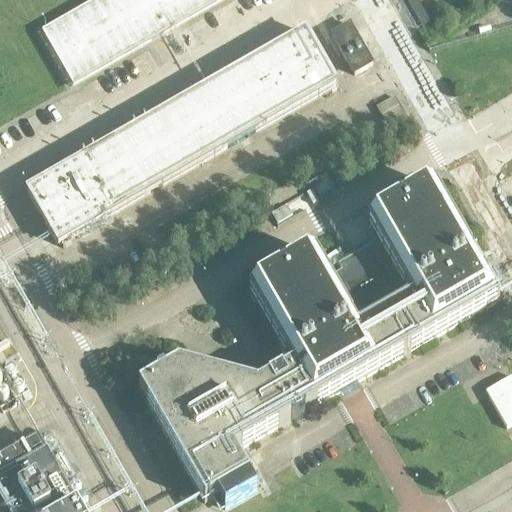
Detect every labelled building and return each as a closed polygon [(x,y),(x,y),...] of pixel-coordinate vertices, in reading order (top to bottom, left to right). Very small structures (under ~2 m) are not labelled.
[(73,86),(151,41),(223,0),(102,0),(43,34),(42,33),(41,34),(72,88),(73,87),(73,86)] [(349,26),(331,37),(354,77),(372,66),(349,26)] [(305,34),(81,163),(27,194),(57,247),(336,87),(305,34)] [(380,105),(391,135),(410,128),(399,98),(380,105)] [(0,118),(0,155),(8,169),(44,146),(19,107),(0,118)] [(433,187),(396,209),(367,225),(388,263),(336,293),(315,255),(248,293),(285,359),(286,358),(292,368),(256,388),(177,367),(138,389),(204,505),(216,498),(224,511),(256,493),(249,479),(235,454),(290,422),(294,424),(304,418),(305,414),(348,389),(499,303),(433,187)] [(511,378),(487,392),(507,429),(511,426),(511,378)] [(75,511),(36,441),(0,461),(0,511),(75,511)]
